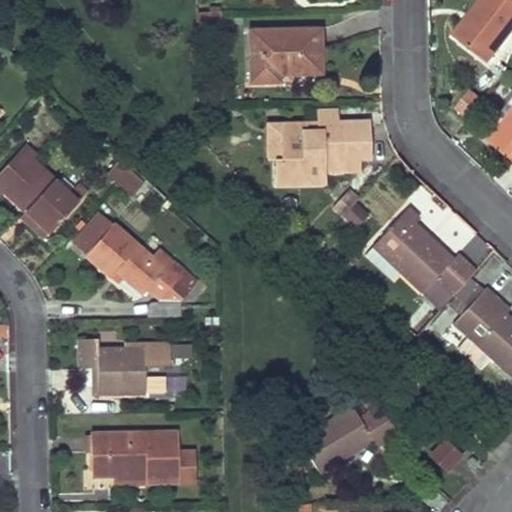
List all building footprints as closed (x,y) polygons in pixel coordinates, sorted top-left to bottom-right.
[(459,41),(486,61),(511,27),(511,0),(480,0),(469,16),(475,21),(459,41)] [(206,12),(195,12),(195,21),(206,20),(206,12)] [(459,41),(475,21),(469,16),(453,36),(459,41)] [(320,73),(319,29),(248,31),(249,82),(277,81),(277,74),(320,73)] [(456,105),(469,115),(481,99),(469,89),(456,105)] [(503,129),(511,116),(511,107),(498,125),(503,129)] [(315,124),(330,123),(330,110),(314,111),(315,124)] [(488,139),(509,156),(511,152),(511,116),(503,129),(498,125),(488,139)] [(367,157),(366,122),(330,123),(315,124),(315,132),(303,132),(303,124),(281,125),(282,158),(275,158),(276,182),(322,181),(322,171),(356,170),(356,158),(367,157)] [(275,158),(282,158),(281,125),(268,125),(269,159),(275,158)] [(34,156),(23,146),(0,170),(0,193),(2,191),(24,212),(48,233),(86,192),(77,184),(68,194),(31,160),(34,156)] [(106,173),(119,185),(130,172),(117,161),(106,173)] [(119,185),(131,196),(142,183),(130,172),(119,185)] [(364,215),(353,205),(343,216),(354,226),(364,215)] [(456,253),(451,259),(412,223),(418,217),(407,207),(363,254),(390,280),(398,271),(420,292),(432,279),(451,297),(474,270),(456,253)] [(43,239),(48,233),(24,212),(19,217),(43,239)] [(85,255),(112,224),(99,213),(72,244),(85,255)] [(196,282),(171,260),(164,269),(150,258),(150,257),(112,224),(85,255),(111,277),(116,272),(123,278),(142,295),(147,289),(160,300),(181,299),(196,282)] [(150,258),(164,269),(171,260),(158,249),(150,257),(150,258)] [(123,278),(116,272),(111,277),(118,284),(123,278)] [(484,287),(451,323),(511,378),(511,376),(511,320),(504,313),(508,309),(484,287)] [(77,368),(91,368),(96,368),(96,394),(169,393),(169,343),(123,343),(123,348),(97,348),(97,338),(77,339),(77,368)] [(318,473),(371,441),(374,447),(397,434),(379,405),(358,418),(351,407),(297,439),(318,473)] [(177,482),(176,432),(88,434),(89,475),(113,475),(144,474),(144,482),(177,482)] [(442,441),(430,455),(446,469),(458,455),(442,441)] [(144,482),(144,474),(113,475),(113,483),(144,482)] [(280,500),(280,511),(312,511),(312,499),(280,500)]
